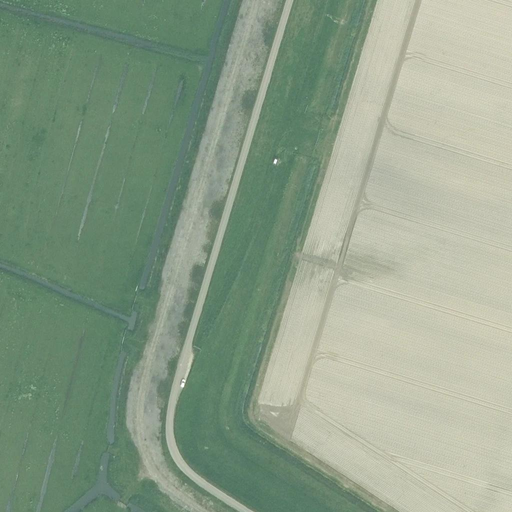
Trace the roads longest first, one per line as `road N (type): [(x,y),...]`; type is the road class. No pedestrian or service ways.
road 1 (tertiary): [(246,511),(179,462),(168,426),(290,0)]
road 2 (track): [(255,0),(145,364)]
